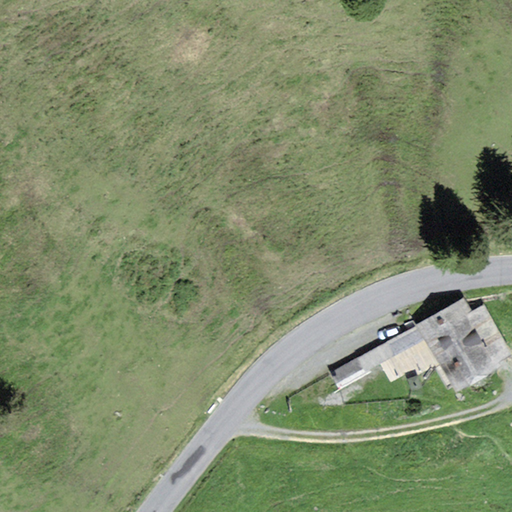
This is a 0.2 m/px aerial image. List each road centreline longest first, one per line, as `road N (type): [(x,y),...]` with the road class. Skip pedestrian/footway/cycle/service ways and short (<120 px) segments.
road 1 (tertiary): [(511,271),(415,287),(325,329),(261,380),(153,511)]
road 2 (track): [(511,396),(418,432),(358,440),(270,433),(228,420)]
